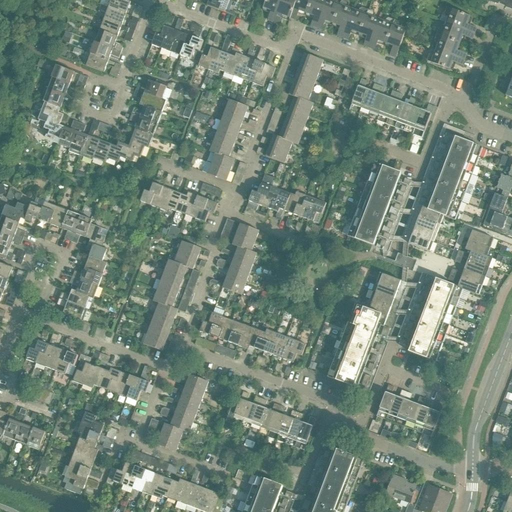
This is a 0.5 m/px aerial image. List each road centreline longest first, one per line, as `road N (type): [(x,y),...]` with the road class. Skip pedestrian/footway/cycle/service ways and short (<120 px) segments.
road 1 (residential): [(458,100),(295,35)]
road 2 (residential): [(15,313),(40,245),(64,255),(40,322)]
road 3 (residential): [(241,194),(289,53)]
road 4 (residential): [(188,355),(224,213)]
road 5 (tertiary): [(472,467),(476,427),(511,332)]
road 6 (residential): [(164,368),(40,322)]
road 7 (residential): [(472,467),(434,464),(357,432)]
